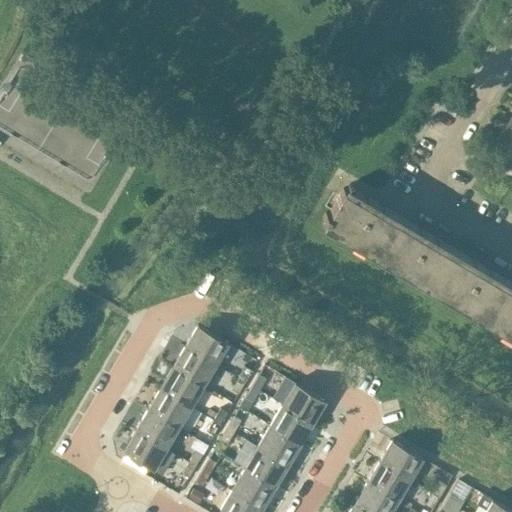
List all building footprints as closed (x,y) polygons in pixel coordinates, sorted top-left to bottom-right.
[(504,159),(511,163),(511,122),(509,120),(496,142),(509,150),(504,159)] [(511,335),(511,281),(345,183),(327,214),(325,212),(322,217),(324,219),(322,223),(511,335)] [(184,345),(214,363),(227,341),(197,324),(184,345)] [(171,366),(202,384),(214,363),(184,345),(171,366)] [(237,377),(244,381),(251,369),(244,365),(237,377)] [(159,387),(189,405),(202,384),(171,366),(159,387)] [(251,385),(258,389),(265,377),(258,373),(251,385)] [(230,388),(237,392),(244,381),(237,377),(230,388)] [(281,403),(311,421),(324,399),(294,381),(281,403)] [(244,397),(251,401),(258,389),(251,385),(244,397)] [(147,408),(177,426),(189,405),(159,387),(147,408)] [(269,424),(299,442),(311,421),(281,403),(269,424)] [(212,419),(219,423),(226,411),(219,407),(212,419)] [(134,429),(164,447),(177,426),(147,408),(134,429)] [(226,427),(233,431),(240,420),(233,415),(226,427)] [(206,430),(212,434),(219,423),(212,419),(206,430)] [(256,445),(286,463),(299,442),(269,424),(256,445)] [(219,439),(226,443),(233,431),(226,427),(219,439)] [(121,451),(152,469),(164,447),(134,429),(121,451)] [(378,460),(409,478),(421,456),(391,438),(378,460)] [(244,466),(274,484),(286,463),(256,445),(244,466)] [(188,461),(195,465),(201,453),(194,449),(188,461)] [(201,469),(208,473),(215,461),(208,457),(201,469)] [(366,481),(396,499),(409,478),(378,460),(366,481)] [(181,472),(188,476),(195,465),(188,461),(181,472)] [(231,487),(262,505),(274,484),(244,466),(231,487)] [(195,480),(202,485),(208,473),(201,469),(195,480)] [(432,492),(439,496),(445,484),(438,480),(432,492)] [(354,502),(370,511),(388,511),(396,499),(366,481),(354,502)] [(219,508),(224,511),(257,511),(262,505),(231,487),(219,508)] [(425,503),(432,507),(439,496),(432,492),(425,503)] [(482,511),(511,511),(511,510),(481,492),(475,503),(484,508),(482,511)] [(445,500),(458,508),(463,500),(450,493),(445,500)] [(441,508),(448,511),(455,511),(458,508),(445,500),(441,508)] [(347,511),(370,511),(354,502),(347,511)]
